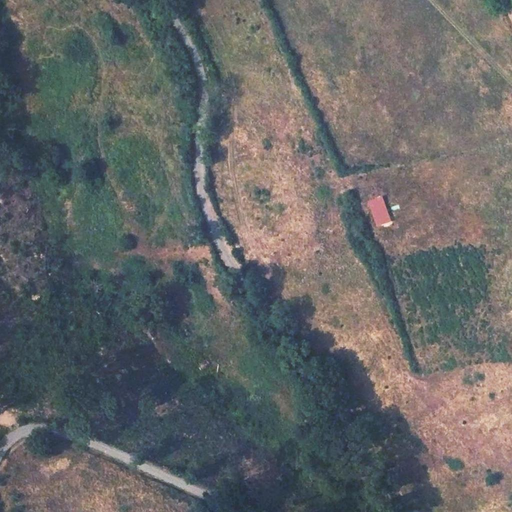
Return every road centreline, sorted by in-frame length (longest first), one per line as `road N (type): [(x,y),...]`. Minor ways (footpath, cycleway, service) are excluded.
road 1 (track): [(164,0),(203,80),(198,159),(216,236),(399,511)]
road 2 (track): [(245,511),(55,428),(30,430),(0,456)]
